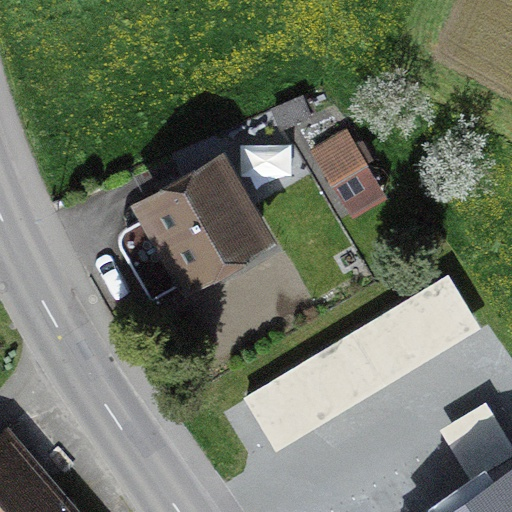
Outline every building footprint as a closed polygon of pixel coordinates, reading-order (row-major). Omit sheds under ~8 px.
[(362,167),(342,134),(310,153),(329,186),(362,167)] [(145,208),(149,215),(123,229),(135,251),(122,259),(147,302),(219,261),(223,266),(233,269),(249,260),(252,249),(249,243),(255,240),(214,169),(145,208)] [(242,394),(275,449),(484,325),(451,271),(242,394)] [(0,436),(0,511),(73,511),(4,433),(0,436)] [(511,511),(511,457),(435,511),(511,511)]
